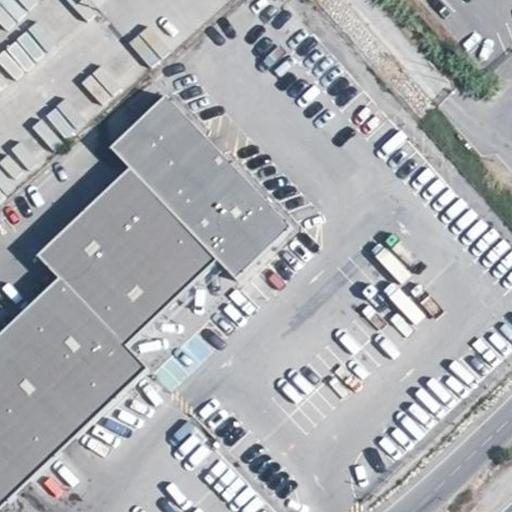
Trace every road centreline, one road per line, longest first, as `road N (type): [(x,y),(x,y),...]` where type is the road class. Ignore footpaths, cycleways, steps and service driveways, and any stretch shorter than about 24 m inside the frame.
road 1 (unknown): [(347,209),(58,511)]
road 2 (unknown): [(312,485),(309,468),(343,425),(428,349),(456,310),(347,209)]
road 3 (unknown): [(347,209),(199,69)]
road 4 (unclassified): [(411,511),(511,418)]
